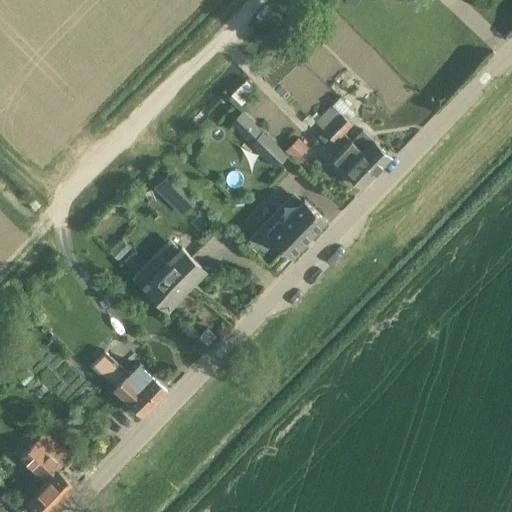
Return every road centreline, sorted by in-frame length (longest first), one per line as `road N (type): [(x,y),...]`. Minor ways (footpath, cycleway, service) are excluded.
road 1 (unclassified): [(69,511),(511,48)]
road 2 (unclassified): [(60,198),(263,0)]
